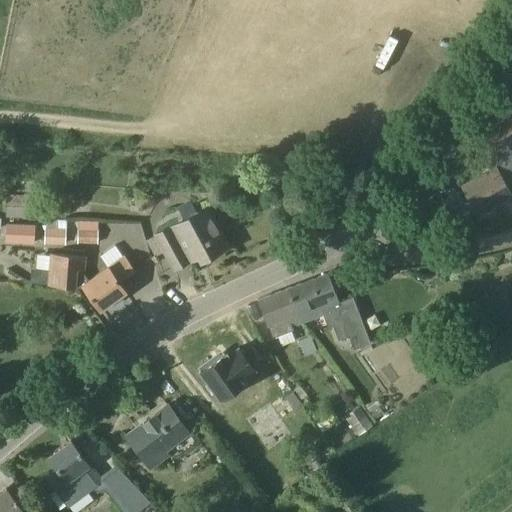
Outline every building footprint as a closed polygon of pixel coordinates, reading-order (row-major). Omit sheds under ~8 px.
[(511,141),(511,118),(476,139),(492,169),(462,185),(478,213),(511,194),(511,152),(508,144),(511,141)] [(6,217),(51,219),(51,211),(38,211),(39,196),(7,194),(6,217)] [(229,245),(207,207),(158,235),(176,268),(198,256),(201,261),(229,245)] [(35,225),(7,223),(6,242),(34,243),(35,225)] [(46,228),(45,245),(66,245),(66,228),(46,228)] [(77,229),(77,243),(98,244),(98,230),(77,229)] [(108,267),(89,280),(84,273),(86,256),(52,253),(49,285),(76,287),(76,284),(83,285),(101,309),(126,291),(119,282),(135,271),(124,257),(109,268),(108,267)] [(291,287),(303,322),(322,315),(328,332),(334,330),(339,344),(349,340),(353,352),(371,346),(354,300),(339,306),(327,274),(291,287)] [(292,326),(303,322),(291,287),(258,300),(267,324),(272,337),(294,330),(292,326)] [(439,316),(431,304),(423,310),(432,321),(439,316)] [(211,359),(199,367),(201,371),(199,372),(219,400),(246,381),(244,378),(253,371),(238,349),(228,356),(226,353),(213,362),(211,359)] [(301,385),(294,391),(301,400),(308,394),(301,385)] [(166,449),(189,431),(168,404),(144,422),(145,424),(129,436),(128,434),(127,435),(151,466),(169,453),(166,449)] [(359,405),(344,416),(358,434),(373,423),(359,405)] [(242,449),(270,490),(301,468),(273,427),(242,449)] [(118,466),(101,479),(71,440),(49,457),(58,469),(47,477),(69,505),(94,487),(96,489),(100,489),(103,489),(107,488),(124,511),(137,511),(151,501),(118,466)] [(0,511),(25,511),(8,488),(0,493),(0,511)]
